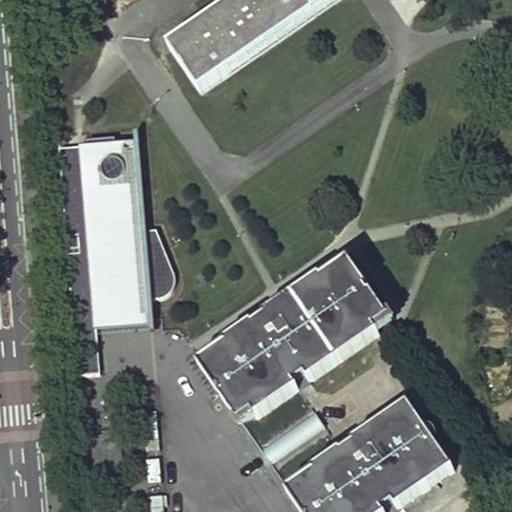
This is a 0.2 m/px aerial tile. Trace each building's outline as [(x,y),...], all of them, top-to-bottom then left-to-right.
[(511,0),(218,0),(155,40),(190,91),(322,0),(511,0)] [(122,335),(151,333),(151,336),(156,336),(155,323),(154,304),(162,303),(168,301),(173,297),(176,292),(177,285),(175,278),(157,234),(149,234),(141,137),(136,138),(137,146),(117,147),(117,142),(88,145),(88,150),(60,152),(68,252),(74,320),(79,380),(102,378),(99,337),(122,335)] [(368,289),(344,255),(262,311),(263,313),(253,321),(251,319),(197,356),(221,390),(219,392),(237,418),(251,408),(255,413),(297,384),(293,379),(303,371),(307,377),(377,329),(374,324),(388,314),(370,288),(368,289)] [(452,466),(406,400),(350,439),(352,442),(341,449),(339,446),(285,484),(304,511),(384,511),(381,506),(391,499),(395,505),(452,466)] [(322,422),(313,409),(259,446),(268,459),(291,444),(322,422)] [(158,419),(143,420),(145,445),(160,445),(158,419)] [(122,428),(90,430),(94,491),(126,489),(122,428)] [(161,457),(146,458),(148,483),(163,482),(161,457)] [(165,511),(164,496),(149,497),(150,511),(165,511)]
